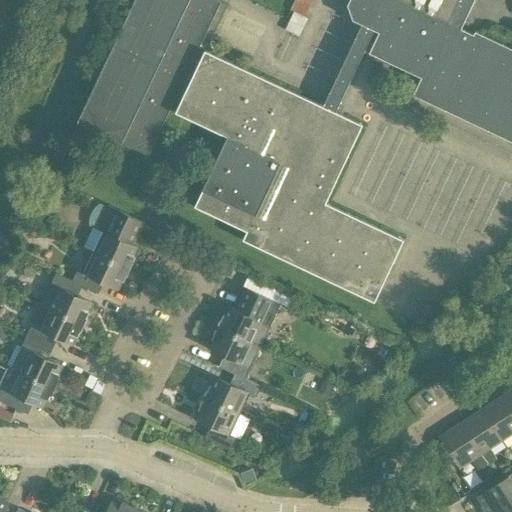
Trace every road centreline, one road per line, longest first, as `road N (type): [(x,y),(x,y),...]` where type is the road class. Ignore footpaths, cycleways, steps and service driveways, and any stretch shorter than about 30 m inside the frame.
road 1 (residential): [(94,447),(190,257)]
road 2 (residential): [(406,511),(412,442),(511,368)]
road 3 (residential): [(269,511),(94,447)]
